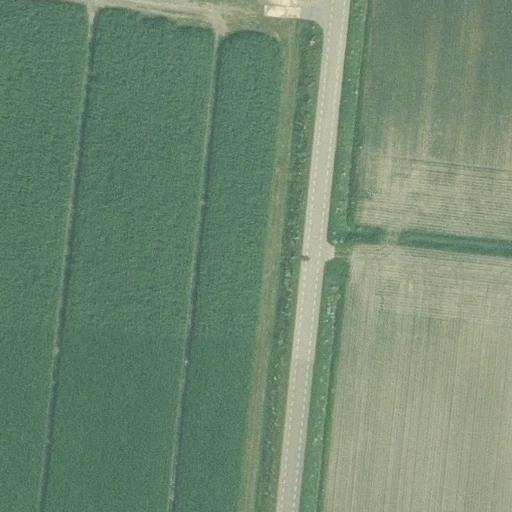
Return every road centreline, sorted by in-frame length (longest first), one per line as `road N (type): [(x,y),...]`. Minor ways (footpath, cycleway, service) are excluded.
road 1 (unclassified): [(286,511),(339,0)]
road 2 (track): [(337,24),(127,0)]
